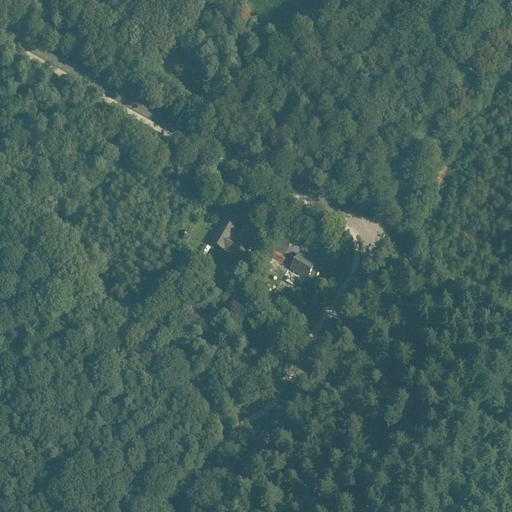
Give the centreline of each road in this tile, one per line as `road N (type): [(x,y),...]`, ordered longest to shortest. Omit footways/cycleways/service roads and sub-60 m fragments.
road 1 (tertiary): [(367,229),(0,31)]
road 2 (tertiary): [(220,511),(371,252),(367,229)]
road 3 (tertiary): [(511,12),(386,218),(367,229)]
road 4 (unknown): [(502,316),(403,511)]
